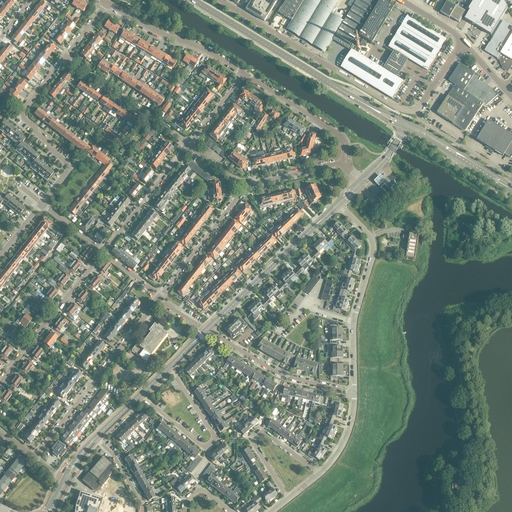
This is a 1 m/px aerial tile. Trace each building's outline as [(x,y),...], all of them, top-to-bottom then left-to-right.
[(77,0),(74,0),(74,1),(73,1),(71,4),(72,5),(77,8),(81,2),(77,0)] [(265,21),(277,0),(251,0),(246,10),(248,11),(265,21)] [(286,0),(279,13),(292,21),(286,29),(325,53),(333,40),(340,44),(339,45),(339,46),(341,47),(342,47),(343,46),(348,49),(377,0),(356,0),(343,21),(331,14),(339,0),(286,0)] [(383,0),(380,0),(359,36),(372,44),(392,11),(394,7),(383,0)] [(449,18),(450,17),(457,6),(459,1),(457,0),(447,0),(440,12),(449,18)] [(476,0),(469,12),(467,15),(487,28),(502,0),(476,0)] [(48,15),(50,13),(46,10),(49,7),(41,1),(37,6),(43,10),(45,12),(47,14),(48,15)] [(86,6),(81,2),(77,8),(83,12),(85,9),(85,8),(86,6)] [(0,5),(0,8),(6,13),(10,9),(5,5),(3,7),(1,5),(0,5)] [(43,10),(37,6),(33,11),(39,15),(43,10)] [(465,12),(457,6),(450,17),(459,23),(465,12)] [(39,15),(33,11),(30,15),(35,20),(39,15)] [(35,20),(30,15),(26,20),(31,24),(35,20)] [(446,39),(408,16),(386,50),(421,71),(423,68),(427,70),(446,39)] [(503,21),(485,51),(498,58),(497,59),(498,59),(499,60),(500,61),(501,62),(502,64),(502,65),(504,66),(502,68),(508,71),(511,64),(511,22),(507,19),(505,22),(503,21)] [(31,24),(26,20),(22,25),(28,29),(31,24)] [(62,24),(71,31),(75,26),(74,26),(75,24),(74,23),(72,24),(69,22),(68,23),(65,21),(62,24)] [(108,21),(106,24),(106,23),(103,27),(110,31),(113,24),(108,21)] [(62,31),(67,36),(71,31),(62,24),(61,26),(64,29),(62,31)] [(113,24),(110,31),(116,34),(118,31),(117,30),(119,28),(113,24)] [(31,35),(32,33),(30,31),(28,29),(22,25),(19,30),(24,34),(26,31),(31,35)] [(58,36),(64,40),(67,36),(62,31),(59,29),(57,31),(60,33),(58,36)] [(483,44),(488,31),(480,29),(476,41),(483,44)] [(15,34),(20,39),(22,40),(25,42),(26,41),(25,39),(25,38),(22,36),(24,34),(19,30),(15,34)] [(126,40),(129,34),(124,31),(120,37),(126,40)] [(20,39),(15,34),(11,39),(16,43),(20,39)] [(64,40),(58,36),(56,34),(52,39),(60,45),(64,40)] [(129,34),(126,40),(131,43),(135,37),(129,34)] [(91,41),(97,45),(104,36),(102,35),(99,39),(95,36),(91,41)] [(135,37),(131,43),(136,47),(140,41),(135,37)] [(91,41),(88,46),(93,50),(97,45),(91,41)] [(140,41),(136,47),(141,50),(145,44),(140,41)] [(55,48),(50,43),(48,46),(45,43),(43,46),(46,48),(51,52),(55,48)] [(3,49),(9,53),(12,48),(7,44),(3,49)] [(145,55),(146,53),(150,47),(145,44),(141,50),(140,52),(145,55)] [(84,50),(89,55),(93,50),(88,46),(84,50)] [(398,61),(373,46),(366,59),(351,50),(341,67),(392,99),(398,89),(400,91),(398,94),(411,102),(423,83),(395,65),(398,61)] [(150,47),(146,53),(152,56),(155,50),(150,47)] [(51,52),(46,48),(42,53),(48,57),(51,52)] [(9,53),(3,49),(0,53),(0,54),(5,58),(9,53)] [(87,57),(89,55),(84,50),(80,55),(89,62),(90,60),(87,57)] [(160,53),(155,50),(152,56),(157,59),(160,53)] [(42,53),(40,51),(36,56),(38,58),(44,62),(48,57),(42,53)] [(19,56),(19,55),(16,52),(13,56),(20,62),(23,59),(19,56)] [(160,53),(157,59),(162,62),(166,56),(160,53)] [(30,57),(29,59),(31,60),(35,62),(40,67),(44,62),(38,58),(37,59),(32,55),(30,57)] [(192,59),(186,55),(185,58),(184,58),(182,61),(186,64),(185,64),(187,66),(192,59)] [(171,59),(166,56),(162,62),(165,64),(163,67),(165,68),(167,66),(171,59)] [(102,71),(106,65),(108,63),(102,59),(97,68),(102,71)] [(176,63),(171,59),(167,66),(172,69),(176,63)] [(194,69),(196,65),(195,65),(197,62),(192,59),(187,66),(189,67),(190,66),(193,68),(194,69)] [(40,67),(35,62),(31,67),(36,71),(40,67)] [(491,89),(490,88),(478,80),(481,77),(460,63),(448,81),(456,85),(438,113),(465,131),(483,103),(486,105),(498,95),(491,88),(491,89)] [(111,68),(106,65),(102,71),(107,74),(109,72),(111,68)] [(111,68),(109,72),(114,76),(118,70),(113,66),(111,68)] [(31,67),(27,72),(33,76),(36,71),(31,67)] [(119,79),(123,73),(120,71),(121,69),(119,67),(118,70),(114,76),(119,79)] [(206,77),(211,70),(205,67),(201,74),(206,77)] [(128,76),(130,74),(125,70),(123,73),(119,79),(124,82),(128,76)] [(211,80),(216,73),(211,70),(206,77),(205,78),(208,80),(209,79),(211,80)] [(33,76),(27,72),(23,77),(29,81),(33,76)] [(66,73),(61,79),(66,82),(70,77),(66,73)] [(216,84),(218,80),(221,77),(216,73),(211,80),(210,81),(213,83),(214,82),(216,84)] [(135,77),(130,74),(128,76),(124,82),(129,86),(133,80),(135,77)] [(218,80),(216,84),(218,85),(215,89),(217,91),(226,80),(221,77),(218,80)] [(61,79),(57,84),(62,87),(66,82),(61,79)] [(21,80),(17,85),(22,89),(26,84),(21,80)] [(133,80),(129,86),(134,89),(138,83),(133,80)] [(86,87),(80,83),(77,88),(82,92),(86,87)] [(138,83),(134,89),(139,92),(143,87),(138,83)] [(62,87),(57,84),(53,89),(57,93),(62,87)] [(22,89),(17,85),(13,90),(19,94),(22,89)] [(91,91),(86,87),(82,92),(88,95),(91,91)] [(148,90),(143,87),(139,92),(144,96),(148,90)] [(49,95),(53,98),(57,93),(53,89),(49,95)] [(211,100),(214,95),(207,89),(203,94),(211,100)] [(19,94),(13,90),(9,94),(15,99),(19,94)] [(148,90),(144,96),(149,99),(153,93),(148,90)] [(91,91),(88,95),(94,99),(97,94),(91,91)] [(245,102),(249,95),(248,94),(244,92),(236,102),(239,104),(242,100),(245,102)] [(15,99),(9,94),(7,97),(2,93),(0,95),(11,104),(15,99)] [(153,93),(149,99),(154,103),(158,97),(153,93)] [(98,105),(99,103),(103,98),(97,94),(94,99),(92,102),(98,105)] [(207,104),(211,100),(203,94),(201,96),(202,97),(200,99),(207,104)] [(160,106),(163,100),(165,98),(160,95),(158,97),(154,103),(160,106)] [(248,109),(250,106),(250,105),(254,98),(249,95),(245,102),(247,104),(246,105),(245,107),(248,109)] [(195,102),(196,103),(203,109),(207,104),(200,99),(198,97),(195,102)] [(103,98),(99,103),(105,107),(108,102),(103,98)] [(171,100),(169,98),(160,111),(165,114),(170,106),(168,105),(171,100)] [(254,110),(255,109),(259,101),(254,98),(250,105),(250,106),(252,107),(251,108),(252,108),(251,110),(253,112),(254,110)] [(259,113),(260,112),(265,105),(259,101),(255,109),(258,111),(257,112),(259,113)] [(108,102),(105,107),(110,110),(114,106),(108,102)] [(196,103),(194,105),(195,106),(193,108),(200,113),(203,109),(196,103)] [(230,109),(238,115),(241,111),(234,105),(230,109)] [(115,116),(116,114),(119,109),(114,106),(110,110),(113,112),(112,113),(115,116)] [(193,108),(191,106),(188,110),(189,111),(196,117),(200,113),(193,108)] [(37,110),(34,114),(39,119),(45,110),(43,109),(41,111),(39,109),(37,111),(37,110)] [(119,109),(116,114),(122,118),(125,113),(119,109)] [(243,119),(241,118),(238,115),(230,109),(227,114),(234,119),(235,117),(240,121),(241,119),(242,120),(243,119)] [(45,110),(39,119),(41,120),(41,121),(43,123),(43,122),(44,122),(48,117),(46,115),(46,114),(47,112),(45,110)] [(275,113),(271,110),(268,114),(271,116),(270,117),(272,118),(275,121),(276,119),(277,120),(280,114),(276,111),(275,113)] [(188,114),(186,116),(193,122),(196,117),(189,111),(187,114),(188,114)] [(130,117),(125,113),(122,118),(127,122),(130,117)] [(255,123),(253,127),(252,127),(254,128),(254,129),(259,132),(269,116),(264,113),(257,124),(255,123)] [(48,126),(55,118),(50,114),(48,117),(44,122),(48,126)] [(234,119),(227,114),(223,118),(231,124),(232,122),(234,119)] [(193,122),(186,116),(184,115),(181,119),(182,120),(189,126),(193,122)] [(136,121),(130,117),(127,122),(133,126),(136,121)] [(55,118),(48,126),(53,129),(57,124),(55,122),(56,122),(55,121),(57,119),(55,118)] [(229,130),(233,126),(231,124),(223,118),(220,123),(229,130)] [(286,129),(292,121),(287,118),(282,125),(285,126),(283,130),(283,131),(284,133),(286,129)] [(189,126),(182,120),(181,121),(178,124),(185,130),(187,130),(189,126)] [(292,121),(286,129),(289,131),(290,129),(292,131),(296,124),(292,121)] [(511,135),(489,121),(477,140),(503,156),(504,154),(511,158),(511,155),(511,135)] [(0,132),(2,134),(8,125),(4,122),(0,127),(0,132)] [(58,133),(64,125),(62,123),(60,126),(57,124),(53,129),(58,133)] [(232,133),(229,130),(220,123),(216,127),(225,135),(228,132),(231,135),(232,133)] [(294,137),(296,135),(301,127),(296,124),(292,131),(295,132),(292,136),(294,137)] [(8,125),(2,134),(6,137),(13,129),(8,125)] [(64,125),(58,133),(62,137),(67,132),(64,129),(66,127),(64,125)] [(226,135),(225,135),(216,127),(213,132),(223,140),(225,141),(226,139),(224,137),(226,135)] [(301,127),(296,135),(298,137),(299,135),(301,137),(306,130),(301,127)] [(10,141),(17,132),(13,129),(6,137),(10,141)] [(116,136),(114,135),(115,133),(113,131),(112,132),(110,135),(114,138),(113,139),(116,141),(120,135),(117,134),(116,136)] [(15,144),(19,139),(21,135),(17,132),(10,141),(15,144)] [(69,133),(67,132),(62,137),(67,141),(71,135),(72,134),(70,132),(69,133)] [(221,142),(223,140),(213,132),(209,136),(216,142),(218,140),(221,142)] [(72,144),(76,139),(73,137),(76,134),(74,133),(72,134),(71,135),(67,141),(72,144)] [(309,136),(307,136),(304,134),(300,141),(303,142),(302,144),(306,148),(311,154),(315,136),(313,134),(311,135),(311,136),(309,136)] [(22,143),(24,140),(26,139),(21,135),(19,139),(15,144),(18,147),(19,147),(22,143)] [(79,141),(76,139),(72,144),(77,148),(82,142),(79,140),(79,141)] [(159,145),(169,152),(172,148),(162,140),(161,142),(162,142),(159,145)] [(86,147),(83,145),(84,144),(82,142),(77,148),(82,152),(84,149),(86,150),(88,147),(87,146),(86,147)] [(26,147),(22,143),(19,147),(18,147),(15,151),(20,155),(26,147)] [(91,155),(98,145),(96,144),(93,147),(92,146),(90,148),(88,147),(86,150),(88,151),(87,152),(91,155)] [(169,152),(159,145),(159,144),(157,146),(159,148),(159,149),(160,149),(159,151),(165,156),(169,152)] [(98,145),(91,155),(94,158),(99,152),(97,150),(100,147),(98,145)] [(24,158),(30,150),(26,147),(20,155),(24,158)] [(294,153),(292,147),(285,149),(287,158),(295,156),(294,153)] [(237,148),(228,159),(233,162),(239,155),(242,150),(241,149),(240,150),(237,148)] [(300,156),(311,154),(306,148),(298,150),(300,156)] [(277,161),(282,160),(280,152),(279,149),(274,150),(275,152),(277,161)] [(28,161),(34,153),(30,150),(24,158),(28,161)] [(101,153),(99,152),(94,158),(98,160),(105,151),(103,150),(101,153)] [(105,151),(98,160),(101,163),(106,157),(105,156),(107,153),(105,151)] [(156,152),(155,155),(162,161),(165,156),(159,151),(157,153),(156,152)] [(258,154),(261,165),(266,164),(264,155),(263,152),(258,153),(258,154)] [(28,161),(32,164),(36,160),(39,157),(34,153),(28,161)] [(255,166),(261,165),(258,154),(252,155),(252,157),(250,158),(252,167),(255,166)] [(153,158),(152,159),(159,165),(162,161),(155,155),(153,157),(153,158)] [(239,155),(233,162),(238,166),(244,157),(242,155),(241,156),(239,155)] [(244,170),(246,167),(245,166),(247,162),(245,161),(247,158),(245,156),(244,157),(238,166),(242,169),(244,170)] [(108,172),(109,170),(112,166),(107,163),(109,160),(106,157),(101,163),(105,166),(103,168),(108,172)] [(152,159),(149,157),(148,159),(147,159),(144,163),(147,165),(148,166),(149,164),(155,169),(159,165),(152,159)] [(32,164),(29,168),(34,172),(41,163),(36,160),(32,164)] [(41,163),(34,172),(38,175),(45,167),(41,163)] [(45,167),(38,175),(42,178),(49,170),(45,167)] [(184,167),(180,172),(186,176),(190,171),(184,167)] [(103,168),(100,171),(109,179),(111,177),(107,174),(109,172),(108,172),(103,168)] [(150,180),(153,176),(152,176),(153,174),(147,169),(143,174),(150,180)] [(49,170),(42,178),(47,182),(53,173),(49,170)] [(109,179),(100,171),(97,175),(103,179),(104,178),(108,181),(109,179)] [(150,180),(143,174),(141,172),(137,177),(139,179),(145,184),(147,182),(147,183),(150,180)] [(188,178),(186,176),(180,172),(176,176),(182,181),(184,183),(187,180),(190,183),(192,181),(188,178)] [(97,175),(94,178),(104,186),(105,184),(102,181),(103,179),(97,175)] [(386,180),(381,175),(374,181),(379,187),(386,180)] [(182,181),(176,176),(173,181),(178,186),(182,181)] [(94,178),(91,182),(97,187),(99,185),(102,188),(104,186),(94,178)] [(173,181),(169,186),(175,191),(178,186),(173,181)] [(91,182),(89,186),(98,193),(99,191),(96,188),(97,187),(91,182)] [(138,194),(141,191),(140,191),(142,189),(136,184),(133,182),(129,188),(132,189),(138,194)] [(210,191),(211,190),(219,189),(219,184),(216,182),(214,184),(210,184),(211,188),(210,188),(210,191)] [(315,185),(315,184),(310,186),(309,186),(305,187),(305,188),(304,189),(307,194),(317,189),(315,185)] [(394,194),(385,186),(384,184),(381,188),(382,189),(375,196),(380,200),(383,203),(386,200),(390,197),(391,198),(394,194)] [(89,186),(86,189),(92,194),(93,192),(96,195),(98,193),(89,186)] [(165,191),(176,200),(178,198),(174,195),(177,193),(175,191),(169,186),(165,191)] [(92,194),(86,189),(83,193),(92,200),(94,198),(90,196),(92,194)] [(135,198),(138,194),(132,189),(127,194),(133,199),(135,197),(135,198)] [(320,194),(319,194),(317,189),(307,194),(305,195),(306,198),(308,197),(309,199),(320,194)] [(289,201),(291,201),(291,200),(296,199),(296,198),(296,194),(295,190),(287,192),(289,201)] [(174,202),(176,200),(165,191),(161,196),(167,200),(169,198),(171,200),(174,202)] [(92,200),(83,193),(80,196),(86,201),(87,200),(91,202),(92,200)] [(320,194),(309,199),(311,204),(317,201),(317,202),(322,200),(320,194)] [(4,200),(2,202),(6,206),(10,200),(12,199),(7,195),(4,200)] [(80,196),(77,200),(86,207),(88,205),(85,203),(86,201),(80,196)] [(127,200),(125,199),(121,196),(119,199),(116,197),(114,198),(117,201),(126,207),(130,202),(127,200)] [(167,200),(161,196),(157,201),(163,205),(168,209),(170,207),(167,205),(169,202),(167,200)] [(266,207),(268,207),(266,198),(260,199),(260,200),(258,200),(258,204),(261,203),(262,207),(265,207),(266,207)] [(12,199),(10,200),(6,206),(10,209),(16,202),(12,199)] [(77,200),(74,204),(80,208),(82,207),(85,209),(86,207),(77,200)] [(122,212),(126,207),(117,201),(115,204),(117,206),(116,208),(122,212)] [(168,209),(163,205),(157,201),(153,206),(159,210),(161,212),(164,209),(167,211),(168,209)] [(16,202),(10,209),(15,213),(20,206),(16,202)] [(80,208),(74,204),(72,207),(81,214),(82,213),(79,210),(80,208)] [(202,207),(210,213),(213,209),(206,204),(205,206),(204,205),(202,207)] [(242,211),(249,216),(252,212),(248,209),(250,207),(247,205),(246,207),(245,206),(242,211)] [(20,206),(15,213),(19,216),(25,209),(20,206)] [(81,214),(72,207),(69,211),(74,216),(76,214),(79,217),(81,214)] [(200,212),(207,217),(210,213),(202,207),(201,209),(201,210),(200,212)] [(116,208),(112,212),(118,217),(122,212),(116,208)] [(147,216),(153,221),(157,216),(153,212),(154,211),(151,208),(145,215),(147,216)] [(289,209),(292,212),(298,219),(304,213),(301,210),(300,212),(297,209),(294,211),(293,210),(291,208),(289,209)] [(103,213),(114,222),(118,217),(112,212),(110,215),(104,211),(103,213)] [(194,214),(203,222),(207,217),(200,212),(199,214),(196,211),(194,214)] [(245,220),(249,216),(242,211),(238,215),(245,220)] [(298,219),(292,212),(291,212),(290,214),(291,215),(288,217),(294,223),(298,219)] [(110,227),(114,222),(103,213),(101,215),(105,218),(102,220),(100,219),(99,221),(103,224),(104,222),(110,227)] [(93,216),(90,214),(89,215),(87,214),(83,219),(86,221),(86,220),(91,224),(94,220),(95,220),(97,219),(93,216)] [(200,226),(203,222),(194,214),(192,216),(193,217),(191,219),(193,220),(200,226)] [(242,225),(245,220),(238,215),(235,219),(242,225)] [(147,216),(143,221),(149,226),(153,221),(147,216)] [(285,218),(283,220),(290,227),(294,223),(288,217),(286,219),(285,218)] [(41,222),(48,228),(52,224),(44,218),(41,222)] [(283,220),(281,218),(277,222),(280,225),(286,231),(290,227),(283,220)] [(86,221),(80,227),(85,231),(91,224),(86,220),(86,221)] [(200,226),(193,220),(192,222),(191,222),(189,224),(190,225),(197,230),(200,226)] [(99,221),(98,222),(97,223),(94,227),(100,231),(98,234),(97,233),(93,239),(100,244),(104,239),(104,238),(109,232),(101,226),(103,224),(99,221)] [(149,226),(143,221),(139,226),(145,231),(149,226)] [(238,232),(240,230),(239,230),(241,227),(234,221),(231,225),(238,231),(238,232)] [(47,234),(52,237),(53,235),(47,230),(48,228),(41,222),(40,223),(41,223),(38,227),(45,232),(47,234)] [(343,227),(338,222),(334,226),(333,224),(328,229),(331,232),(332,231),(335,234),(337,232),(343,227)] [(186,228),(194,234),(197,230),(190,225),(189,227),(188,226),(186,228)] [(238,232),(238,231),(231,225),(227,230),(235,235),(235,236),(238,232)] [(277,226),(275,228),(282,235),(286,231),(280,225),(277,227),(277,226)] [(135,230),(141,235),(142,235),(145,231),(139,226),(135,230)] [(46,236),(47,234),(45,232),(38,227),(35,231),(42,236),(45,238),(47,236),(46,236)] [(275,228),(274,227),(269,231),(271,233),(277,239),(282,235),(275,228)] [(347,231),(344,228),(343,227),(337,232),(340,236),(338,237),(342,241),(346,238),(343,235),(347,231)] [(184,233),(191,238),(194,234),(186,228),(184,230),(185,231),(184,233)] [(138,240),(142,235),(141,235),(135,230),(131,236),(138,240)] [(224,234),(232,239),(235,235),(227,230),(224,234)] [(39,240),(42,236),(35,231),(32,235),(39,240)] [(187,242),(191,238),(184,233),(182,235),(181,234),(180,236),(187,242)] [(419,235),(409,233),(409,236),(408,236),(407,239),(408,239),(405,258),(415,260),(419,235)] [(230,242),(232,240),(232,239),(224,234),(221,238),(228,244),(230,242)] [(267,236),(265,238),(272,245),(276,241),(270,234),(268,237),(267,236)] [(39,240),(32,235),(29,238),(39,246),(40,244),(41,242),(39,240)] [(179,239),(177,241),(184,246),(187,242),(180,236),(178,238),(179,239)] [(357,241),(352,237),(349,240),(346,238),(342,241),(346,245),(349,248),(351,247),(357,241)] [(36,250),(39,246),(29,238),(26,242),(35,249),(36,250)] [(226,248),(227,246),(228,244),(221,238),(218,242),(225,248),(226,248)] [(261,243),(267,249),(272,245),(265,238),(263,239),(264,240),(261,243)] [(318,243),(323,249),(327,245),(329,246),(333,243),(329,239),(326,243),(322,239),(318,243)] [(352,255),(356,257),(358,250),(357,249),(361,246),(357,241),(351,247),(349,248),(349,249),(352,252),(353,252),(352,255)] [(34,251),(35,249),(26,242),(23,246),(30,252),(31,250),(34,251)] [(172,246),(179,252),(183,248),(175,242),(172,246)] [(215,246),(222,252),(225,248),(218,242),(215,246)] [(64,246),(60,243),(55,249),(59,252),(64,246)] [(263,253),(267,249),(261,243),(259,245),(258,244),(257,246),(263,253)] [(323,249),(318,243),(313,247),(317,251),(313,255),(317,258),(320,255),(319,253),(323,249)] [(125,246),(126,245),(124,244),(119,251),(115,248),(111,253),(116,258),(125,246)] [(28,254),(30,252),(23,246),(20,250),(29,257),(30,255),(28,254)] [(89,246),(88,248),(85,252),(91,257),(94,253),(92,251),(93,249),(89,246)] [(124,251),(126,248),(125,246),(116,258),(122,262),(128,254),(124,251)] [(146,251),(151,255),(154,252),(156,249),(157,248),(154,246),(150,250),(148,249),(146,251)] [(169,251),(176,256),(179,252),(172,246),(169,251)] [(211,250),(219,256),(222,252),(215,246),(211,250)] [(259,257),(263,253),(257,246),(255,247),(256,248),(253,250),(259,257)] [(25,262),(27,259),(29,257),(20,250),(16,254),(23,260),(25,262)] [(219,256),(211,250),(208,254),(216,261),(219,256)] [(259,257),(253,250),(251,253),(250,252),(248,254),(255,261),(259,257)] [(166,255),(173,261),(176,256),(169,251),(166,255)] [(91,257),(85,252),(81,256),(81,255),(79,257),(85,261),(86,259),(88,261),(91,257)] [(134,257),(137,254),(135,253),(131,257),(128,254),(122,262),(127,266),(134,257)] [(173,261),(166,255),(163,253),(160,257),(162,259),(170,265),(173,261)] [(11,262),(17,267),(19,269),(21,267),(19,265),(23,260),(16,254),(11,262)] [(245,258),(251,265),(255,261),(248,254),(246,256),(247,256),(245,258)] [(310,258),(306,254),(301,259),(307,264),(310,267),(314,263),(313,262),(317,258),(313,255),(310,258)] [(351,255),(349,264),(358,267),(359,267),(360,261),(355,260),(356,257),(351,255)] [(207,256),(203,260),(211,266),(212,264),(211,264),(213,261),(207,256)] [(136,259),(134,257),(127,266),(133,270),(137,265),(134,262),(135,261),(135,260),(136,259)] [(247,269),(251,265),(245,258),(243,261),(242,260),(240,262),(247,269)] [(159,263),(167,269),(170,265),(162,259),(159,263)] [(307,264),(301,259),(297,263),(301,267),(297,270),(300,274),(304,270),(303,269),(307,264)] [(71,265),(77,270),(80,266),(79,265),(81,264),(77,260),(75,262),(74,261),(71,265)] [(203,260),(202,262),(200,265),(204,268),(206,270),(208,267),(209,268),(211,266),(203,260)] [(109,265),(110,263),(108,261),(107,263),(105,261),(102,265),(108,270),(111,266),(109,265)] [(17,267),(11,262),(7,266),(14,271),(17,273),(20,269),(19,269),(17,267)] [(239,264),(237,266),(236,267),(242,273),(247,269),(240,262),(238,264),(239,264)] [(73,275),(74,273),(77,270),(71,265),(70,263),(67,266),(67,267),(64,270),(70,275),(71,273),(73,275)] [(163,273),(167,269),(159,263),(156,267),(163,273)] [(346,268),(344,273),(351,275),(352,272),(357,273),(358,267),(349,264),(348,264),(347,269),(346,268)] [(104,276),(106,275),(105,274),(108,270),(102,265),(99,269),(101,271),(99,272),(104,276)] [(200,265),(197,268),(194,272),(199,275),(204,268),(200,265)] [(13,273),(14,271),(7,266),(4,270),(11,275),(14,277),(15,275),(13,273)] [(27,275),(29,277),(35,270),(32,268),(32,267),(30,270),(31,271),(29,274),(28,272),(26,274),(27,275)] [(156,267),(153,271),(160,277),(163,273),(156,267)] [(241,274),(235,268),(233,270),(232,269),(230,271),(237,278),(241,274)] [(8,279),(11,275),(4,270),(1,274),(8,279)] [(290,270),(285,274),(291,280),(295,276),(297,277),(300,274),(297,270),(293,274),(290,270)] [(153,271),(149,275),(157,281),(160,277),(153,271)] [(229,274),(227,276),(233,282),(237,278),(230,271),(228,273),(229,274)] [(194,272),(189,279),(194,282),(199,275),(194,272)] [(351,275),(344,273),(342,278),(340,283),(342,283),(353,287),(353,286),(355,280),(350,279),(351,275)] [(0,275),(0,279),(5,283),(8,279),(1,274),(0,275)] [(63,275),(60,279),(66,283),(68,280),(67,279),(69,277),(65,274),(63,276),(63,275)] [(293,282),(285,274),(281,278),(285,282),(281,286),(284,289),(288,286),(293,282)] [(105,280),(104,279),(99,275),(98,277),(97,276),(95,278),(94,277),(91,281),(97,286),(100,283),(101,284),(103,282),(105,280)] [(224,277),(222,279),(228,286),(233,282),(227,276),(225,278),(224,277)] [(66,283),(60,279),(57,277),(53,281),(50,278),(48,280),(50,282),(55,286),(56,284),(60,288),(62,286),(63,287),(66,283)] [(189,279),(183,286),(188,289),(194,282),(189,279)] [(228,286),(222,279),(220,281),(220,282),(218,284),(224,290),(228,286)] [(97,286),(91,281),(89,284),(89,285),(88,287),(92,290),(94,288),(95,289),(97,286)] [(353,286),(342,283),(341,288),(342,288),(340,293),(345,294),(346,291),(351,293),(353,287),(353,286)] [(216,285),(214,287),(220,294),(224,290),(218,284),(216,286),(216,285)] [(277,289),(274,285),(269,290),(275,295),(277,298),(281,294),(282,294),(284,293),(282,291),(284,289),(281,286),(277,289)] [(184,298),(186,295),(188,295),(190,291),(188,289),(183,286),(178,293),(184,298)] [(212,289),(209,291),(216,298),(220,294),(214,287),(213,287),(214,288),(212,290),(212,289)] [(51,289),(48,292),(54,297),(57,294),(56,293),(57,292),(53,288),(52,290),(51,289)] [(36,294),(38,296),(42,299),(44,297),(45,298),(49,302),(50,300),(51,301),(54,297),(48,292),(45,296),(44,295),(43,296),(37,290),(35,293),(36,294)] [(83,291),(80,294),(86,299),(89,296),(88,295),(89,294),(85,290),(84,292),(83,291)] [(275,295),(269,290),(265,294),(268,298),(265,301),(268,305),(271,301),(270,300),(275,295)] [(204,295),(212,302),(216,298),(209,291),(207,292),(206,292),(205,293),(205,294),(204,295)] [(340,293),(339,298),(338,298),(336,302),(347,306),(349,300),(344,298),(345,294),(340,293)] [(86,299),(80,294),(77,298),(78,299),(77,300),(81,304),(82,302),(83,303),(86,299)] [(56,295),(50,303),(55,306),(61,299),(56,295)] [(208,306),(212,302),(204,295),(203,295),(202,296),(202,297),(200,299),(208,306)] [(139,303),(134,299),(132,297),(128,302),(130,304),(135,308),(139,303)] [(105,304),(110,307),(114,301),(110,298),(105,304)] [(208,306),(200,299),(199,300),(198,300),(197,301),(197,302),(196,303),(204,310),(208,306)] [(36,301),(33,305),(39,309),(43,306),(41,304),(42,302),(40,300),(38,302),(36,301)] [(190,300),(186,305),(191,308),(194,302),(190,300)] [(268,305),(265,301),(261,305),(257,301),(253,305),(259,311),(263,307),(264,308),(268,305)] [(132,313),(135,308),(130,304),(128,302),(126,304),(128,306),(126,309),(132,313)] [(347,306),(336,302),(335,307),(334,306),(333,310),(339,312),(340,310),(345,312),(347,306)] [(80,309),(74,304),(72,306),(71,305),(68,308),(74,313),(77,310),(79,311),(80,309)] [(39,309),(33,305),(30,309),(27,306),(24,310),(29,314),(31,312),(33,314),(35,312),(36,313),(39,309)] [(259,311),(253,305),(248,309),(252,313),(248,317),(253,322),(258,317),(255,314),(259,311)] [(71,319),(72,317),(71,317),(74,313),(68,308),(65,312),(66,312),(65,314),(69,317),(71,319)] [(123,314),(128,318),(132,313),(126,309),(123,314)] [(31,318),(28,316),(29,314),(24,310),(21,314),(24,316),(22,319),(28,324),(31,320),(30,318),(31,318)] [(124,323),(128,318),(123,314),(119,318),(124,323)] [(28,324),(22,319),(20,317),(15,324),(22,329),(24,327),(25,328),(28,324)] [(114,322),(115,323),(121,327),(124,323),(119,318),(117,317),(114,322)] [(68,322),(63,318),(61,320),(60,318),(57,322),(63,327),(65,329),(66,328),(67,329),(68,327),(68,326),(68,325),(66,324),(68,322)] [(231,326),(226,331),(233,339),(238,334),(239,334),(242,332),(241,331),(247,326),(239,318),(234,323),(233,323),(231,325),(231,326)] [(246,318),(244,320),(255,331),(257,329),(246,318)] [(58,333),(60,331),(63,327),(57,322),(54,326),(55,328),(54,329),(57,331),(58,333)] [(111,328),(117,332),(121,327),(115,323),(111,328)] [(163,329),(161,327),(158,325),(157,327),(154,324),(148,332),(150,333),(139,347),(136,345),(132,350),(139,356),(146,362),(167,335),(162,330),(163,329)] [(173,328),(178,331),(180,333),(183,330),(175,324),(173,328)] [(337,325),(330,326),(330,335),(343,335),(342,329),(337,329),(337,325)] [(113,337),(117,332),(111,328),(108,333),(113,337)] [(11,333),(17,338),(20,334),(19,332),(20,331),(17,329),(16,330),(14,329),(11,333)] [(109,342),(113,337),(108,333),(106,331),(102,336),(109,342)] [(17,338),(11,333),(8,337),(10,338),(9,340),(11,342),(13,340),(14,341),(17,338)] [(47,338),(54,344),(56,342),(55,341),(58,338),(51,333),(47,338)] [(343,335),(330,335),(330,344),(337,344),(337,341),(343,340),(343,335)] [(53,346),(54,344),(47,338),(43,343),(49,348),(52,345),(53,346)] [(268,341),(263,339),(258,349),(263,352),(268,341)] [(99,341),(95,346),(100,351),(104,346),(99,341)] [(273,344),(268,341),(263,352),(267,354),(273,344)] [(5,343),(1,348),(9,354),(12,351),(11,350),(12,348),(5,343)] [(278,347),(273,344),(267,354),(272,357),(278,347)] [(337,344),(330,344),(330,353),(343,353),(343,347),(337,347),(337,344)] [(95,346),(91,351),(97,355),(100,351),(95,346)] [(211,346),(207,350),(212,356),(212,355),(216,351),(211,346)] [(42,351),(43,349),(40,347),(39,349),(37,347),(34,351),(40,356),(43,352),(42,351)] [(282,349),(278,347),(272,357),(277,359),(282,349)] [(1,348),(0,349),(0,355),(4,359),(5,357),(6,358),(9,354),(1,348)] [(287,352),(282,349),(277,359),(281,362),(287,352)] [(202,354),(208,360),(210,357),(215,362),(217,360),(212,355),(212,356),(207,350),(202,354)] [(41,367),(43,365),(41,364),(42,363),(37,360),(40,356),(34,351),(31,355),(33,356),(32,358),(33,359),(32,361),(37,364),(39,366),(37,368),(39,369),(41,367)] [(91,351),(87,356),(93,360),(97,355),(91,351)] [(295,356),(287,352),(281,362),(286,365),(288,362),(291,364),(295,356)] [(343,353),(330,353),(330,362),(337,362),(337,359),(343,358),(343,353)] [(93,360),(87,356),(85,354),(83,356),(86,358),(84,361),(89,365),(93,360)] [(212,364),(208,360),(202,354),(198,359),(203,364),(206,361),(210,366),(212,364)] [(232,366),(236,360),(230,357),(226,363),(224,368),(225,369),(227,366),(227,367),(229,364),(232,366)] [(302,359),(297,357),(294,368),(299,370),(302,359)] [(203,364),(198,359),(194,363),(199,368),(202,366),(206,370),(208,369),(203,364)] [(308,360),(302,359),(299,370),(305,371),(308,360)] [(236,360),(232,366),(237,369),(241,363),(236,360)] [(313,362),(308,360),(305,371),(310,373),(313,362)] [(37,364),(32,361),(31,362),(28,361),(27,363),(26,362),(23,366),(30,370),(32,366),(31,366),(32,364),(36,366),(37,364)] [(89,365),(84,361),(80,366),(85,370),(89,365)] [(318,363),(313,362),(310,373),(315,374),(318,363)] [(337,362),(330,362),(330,371),(343,371),(343,365),(337,365),(337,362)] [(189,367),(195,372),(197,370),(202,374),(204,373),(199,368),(194,363),(189,367)] [(241,363),(237,369),(235,372),(233,375),(236,377),(239,371),(242,372),(246,366),(241,363)] [(30,370),(23,366),(21,369),(22,370),(20,372),(25,375),(26,373),(27,374),(30,370)] [(246,366),(242,372),(247,376),(251,369),(246,366)] [(199,377),(195,373),(195,372),(189,367),(185,371),(190,377),(193,374),(197,379),(199,377)] [(71,374),(78,380),(82,375),(76,370),(75,369),(71,374)] [(256,373),(251,369),(247,376),(252,379),(256,373)] [(343,371),(330,371),(331,380),(338,380),(337,377),(343,377),(343,371)] [(261,376),(256,373),(251,382),(256,385),(261,376)] [(67,379),(74,384),(78,380),(71,374),(67,379)] [(15,377),(13,380),(19,385),(22,381),(21,380),(22,379),(18,376),(17,377),(15,377)] [(261,376),(256,385),(254,388),(256,389),(259,383),(263,385),(267,379),(261,376)] [(70,389),(74,384),(67,379),(63,384),(65,385),(70,389)] [(268,388),(272,382),(267,379),(263,385),(266,387),(261,395),(263,397),(264,394),(266,391),(268,388)] [(17,391),(18,389),(16,388),(19,385),(13,380),(10,384),(11,385),(10,386),(17,391)] [(275,395),(278,390),(275,388),(277,385),(272,382),(268,388),(273,391),(272,393),(275,395)] [(67,394),(70,389),(65,385),(61,390),(67,394)] [(288,399),(289,396),(291,389),(285,387),(284,390),(281,389),(280,395),(283,396),(283,394),(287,395),(285,402),(287,402),(288,399)] [(206,392),(209,390),(208,388),(205,390),(203,391),(201,388),(194,392),(198,397),(204,393),(206,392)] [(2,395),(8,399),(11,396),(10,395),(11,393),(7,390),(6,392),(5,391),(2,395)] [(63,399),(67,394),(61,390),(57,395),(63,399)] [(102,390),(99,393),(108,401),(112,396),(105,390),(104,391),(102,390)] [(306,403),(307,400),(309,393),(303,392),(299,409),(300,409),(301,406),(302,402),(306,403)] [(108,401),(99,393),(96,397),(98,399),(97,400),(104,405),(108,401)] [(201,402),(207,398),(204,393),(198,397),(201,402)] [(10,412),(11,410),(9,408),(9,407),(5,404),(8,399),(2,395),(0,397),(0,398),(0,399),(0,401),(3,404),(2,406),(10,412)] [(313,402),(312,405),(311,408),(314,409),(314,406),(319,407),(320,404),(319,403),(319,402),(321,403),(322,399),(320,398),(321,396),(315,395),(313,402)] [(51,405),(56,409),(60,404),(58,403),(60,400),(54,396),(52,398),(55,400),(52,403),(50,401),(48,403),(51,405)] [(204,407),(216,400),(215,398),(209,402),(207,398),(201,402),(204,407)] [(96,401),(94,399),(91,403),(100,410),(104,405),(97,400),(96,401)] [(212,405),(217,402),(216,400),(204,407),(208,413),(214,409),(212,405)] [(330,409),(331,409),(342,412),(343,406),(338,405),(339,403),(332,401),(331,405),(330,409)] [(52,414),(56,409),(51,405),(48,403),(45,408),(47,410),(52,414)] [(91,403),(88,407),(90,408),(90,409),(97,415),(100,410),(91,403)] [(211,417),(223,410),(221,408),(218,410),(218,409),(216,411),(214,409),(208,413),(211,417)] [(91,417),(91,418),(93,419),(97,415),(90,409),(89,410),(87,409),(84,412),(91,417)] [(328,419),(333,421),(335,417),(340,418),(342,412),(331,409),(330,413),(328,419)] [(52,414),(47,410),(45,413),(43,412),(42,413),(43,414),(49,419),(52,414)] [(223,410),(211,417),(214,422),(223,417),(221,414),(222,413),(224,412),(223,410)] [(91,417),(84,412),(83,413),(81,412),(78,415),(87,422),(91,418),(91,417)] [(138,416),(143,422),(148,417),(142,412),(138,416)] [(45,424),(49,419),(43,414),(39,419),(45,424)] [(83,427),(87,422),(78,415),(75,419),(77,421),(76,422),(83,427)] [(150,428),(143,422),(138,416),(134,421),(139,426),(141,424),(143,426),(144,426),(148,430),(150,428)] [(278,433),(282,427),(279,425),(283,419),(281,417),(279,416),(277,419),(279,421),(277,424),(273,429),(278,433)] [(226,422),(223,417),(214,422),(217,427),(226,422)] [(248,422),(253,427),(258,423),(252,417),(248,422)] [(226,422),(217,427),(221,433),(227,429),(229,427),(228,425),(232,422),(232,418),(226,422)] [(39,419),(36,424),(41,429),(45,424),(39,419)] [(253,427),(248,422),(246,419),(242,423),(244,426),(249,431),(253,427)] [(333,421),(328,419),(327,419),(326,419),(324,425),(325,426),(329,427),(327,431),(334,434),(337,429),(332,426),(333,421)] [(273,429),(277,424),(272,420),(268,426),(273,429)] [(76,423),(74,421),(71,425),(80,432),(83,427),(76,422),(76,423)] [(144,431),(139,426),(134,421),(129,425),(135,430),(137,428),(142,433),(144,431)] [(37,434),(41,429),(36,424),(34,423),(30,428),(32,429),(37,434)] [(157,438),(166,427),(161,423),(157,428),(160,431),(158,433),(156,436),(157,438)] [(287,431),(291,425),(289,424),(287,426),(286,426),(285,429),(282,427),(278,433),(282,437),(287,431)] [(71,425),(68,429),(70,430),(69,431),(76,437),(80,432),(71,425)] [(135,430),(129,425),(125,429),(130,434),(135,430)] [(287,440),(292,434),(289,432),(291,429),(293,426),(291,425),(287,431),(282,437),(287,440)] [(244,426),(239,430),(244,435),(249,431),(244,426)] [(166,427),(157,438),(159,439),(162,436),(164,434),(166,436),(171,430),(166,427)] [(37,434),(32,429),(30,432),(28,431),(27,433),(28,433),(28,434),(34,438),(37,434)] [(125,429),(121,433),(126,438),(130,434),(125,429)] [(66,430),(63,434),(72,441),(76,437),(69,431),(68,432),(66,430)] [(167,445),(176,434),(171,430),(166,436),(169,439),(165,444),(167,445)] [(292,444),(301,432),(299,431),(297,434),(296,434),(294,436),(292,434),(287,440),(292,444)] [(331,440),(334,434),(327,431),(325,436),(322,434),(319,440),(324,443),(326,438),(331,440)] [(301,432),(292,444),(297,447),(299,445),(301,447),(305,442),(303,440),(302,442),(299,440),(301,437),(303,434),(301,432)] [(34,438),(28,434),(28,433),(24,438),(23,437),(22,439),(29,444),(34,438)] [(126,438),(121,433),(116,437),(118,439),(115,441),(119,445),(121,442),(121,443),(124,440),(129,445),(131,444),(126,438)] [(72,441),(63,434),(60,438),(63,440),(62,441),(69,446),(72,441)] [(176,434),(167,445),(169,447),(171,444),(174,446),(176,444),(180,438),(176,434)] [(176,453),(185,442),(180,438),(176,444),(178,446),(177,448),(174,451),(176,453)] [(316,451),(323,455),(326,450),(322,447),(324,443),(319,440),(316,446),(319,448),(316,451)] [(185,442),(176,453),(178,454),(182,449),(185,451),(190,446),(185,442)] [(61,445),(62,445),(60,443),(58,445),(56,444),(51,450),(54,452),(52,454),(53,454),(53,455),(53,456),(53,457),(54,458),(55,458),(56,457),(57,458),(59,456),(61,458),(66,451),(64,450),(65,448),(63,446),(63,447),(61,445)] [(223,443),(218,448),(223,453),(228,449),(223,443)] [(190,446),(185,451),(190,455),(194,449),(190,446)] [(218,448),(216,450),(214,452),(219,457),(223,453),(218,448)] [(241,452),(244,457),(250,453),(247,448),(241,452)] [(194,459),(195,458),(197,456),(199,453),(194,449),(190,455),(188,457),(186,460),(187,462),(192,457),(194,459)] [(323,455),(316,451),(314,449),(313,449),(311,452),(310,452),(308,455),(313,459),(315,457),(319,460),(323,455)] [(223,462),(219,457),(214,452),(209,456),(214,461),(217,459),(222,464),(223,462)] [(247,462),(254,458),(250,453),(244,457),(242,459),(239,460),(238,461),(240,463),(243,461),(246,460),(247,462)] [(128,464),(134,460),(131,455),(125,459),(128,464)] [(14,460),(23,467),(27,462),(20,456),(17,459),(16,458),(14,460)] [(103,457),(82,481),(93,490),(94,489),(95,490),(97,490),(98,490),(99,489),(100,490),(109,478),(106,476),(113,468),(110,465),(111,464),(103,457)] [(245,471),(248,469),(256,464),(257,463),(254,458),(247,462),(249,465),(245,467),(245,468),(243,469),(245,471)] [(134,460),(128,464),(131,469),(137,466),(134,460)] [(23,467),(16,461),(12,466),(19,472),(23,467)] [(256,464),(248,469),(245,471),(246,473),(252,469),(254,472),(260,468),(257,463),(256,464)] [(12,466),(8,471),(15,477),(19,472),(12,466)] [(137,466),(131,469),(134,475),(140,471),(137,466)] [(257,478),(263,474),(260,468),(254,472),(256,475),(253,477),(250,479),(251,481),(257,478)] [(164,477),(167,479),(171,475),(168,472),(165,470),(160,473),(162,476),(159,478),(160,479),(164,477)] [(4,476),(11,482),(15,477),(8,471),(4,476)] [(140,471),(134,475),(137,480),(143,476),(140,471)] [(218,474),(216,477),(215,479),(210,485),(215,489),(220,483),(217,481),(219,479),(218,479),(220,476),(218,474)] [(257,478),(251,481),(252,483),(258,480),(260,483),(267,479),(263,474),(257,478)] [(184,480),(189,485),(194,481),(189,475),(184,480)] [(8,487),(11,482),(4,476),(0,481),(8,487)] [(146,481),(143,476),(137,480),(139,485),(146,481)] [(210,485),(215,479),(210,476),(205,482),(210,485)] [(177,481),(185,489),(189,485),(184,480),(181,482),(179,480),(177,477),(175,479),(177,481)] [(149,480),(146,481),(139,485),(142,490),(149,487),(147,483),(153,480),(152,478),(149,480)] [(175,479),(168,485),(175,493),(177,490),(180,493),(185,489),(175,479)] [(453,480),(440,481),(440,488),(453,488),(453,480)] [(271,499),(277,495),(273,491),(275,490),(271,484),(269,482),(266,485),(267,487),(270,490),(267,493),(271,499)] [(220,483),(215,489),(220,493),(224,487),(220,483)] [(151,490),(149,487),(142,490),(145,496),(152,492),(155,490),(153,488),(151,490)] [(225,496),(229,490),(224,487),(220,493),(225,496)] [(155,497),(153,494),(159,491),(158,488),(155,490),(152,492),(145,496),(148,501),(152,499),(154,501),(159,498),(158,496),(155,497)] [(229,500),(238,489),(236,488),(232,493),(229,490),(225,496),(229,500)] [(238,489),(229,500),(234,504),(239,498),(236,495),(240,491),(238,489)] [(258,495),(253,489),(251,491),(256,497),(259,502),(263,499),(266,503),(271,499),(267,493),(265,491),(261,494),(261,493),(258,495)] [(88,494),(80,492),(75,506),(77,508),(77,511),(76,511),(96,511),(98,511),(99,508),(98,508),(98,505),(100,505),(102,499),(90,495),(89,496),(88,496),(88,494)] [(165,504),(175,503),(174,497),(170,497),(170,494),(166,494),(164,496),(165,504)] [(247,503),(253,511),(254,511),(259,509),(255,505),(259,502),(256,497),(251,501),(250,500),(247,503)] [(253,511),(247,503),(243,506),(240,508),(243,511),(253,511)]
